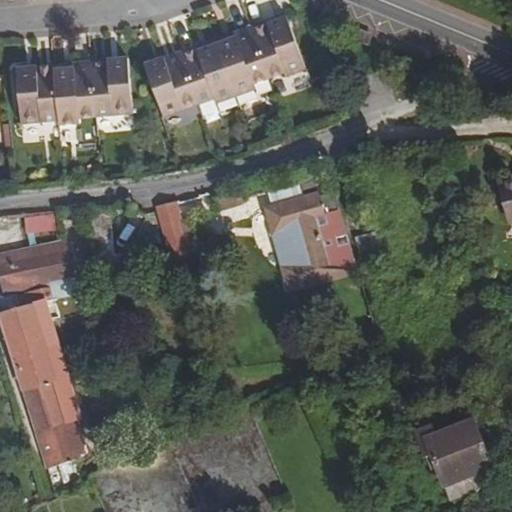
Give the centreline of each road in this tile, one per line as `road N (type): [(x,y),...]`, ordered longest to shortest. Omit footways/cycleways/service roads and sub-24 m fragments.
road 1 (residential): [(511,58),(296,150),(160,185),(0,195)]
road 2 (tertiary): [(511,57),(377,0)]
road 3 (residential): [(0,18),(144,0)]
road 4 (unknown): [(370,121),(399,136),(511,133)]
